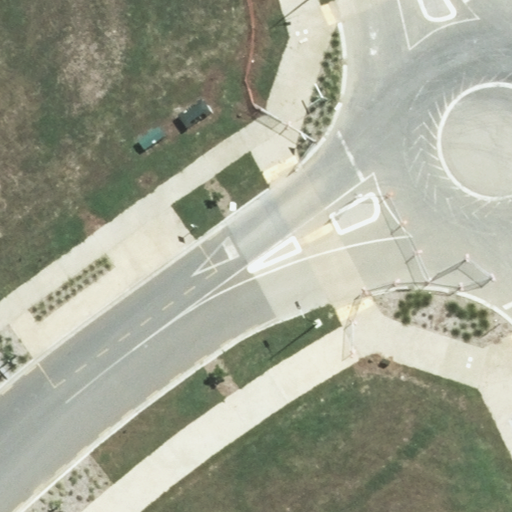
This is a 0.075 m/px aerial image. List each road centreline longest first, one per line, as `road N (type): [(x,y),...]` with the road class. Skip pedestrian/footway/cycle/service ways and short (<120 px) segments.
road 1 (residential): [(0,448),(241,267),(405,183)]
road 2 (residential): [(405,183),(395,122),(404,93),(446,47)]
road 3 (residential): [(511,237),(454,230),(405,183)]
